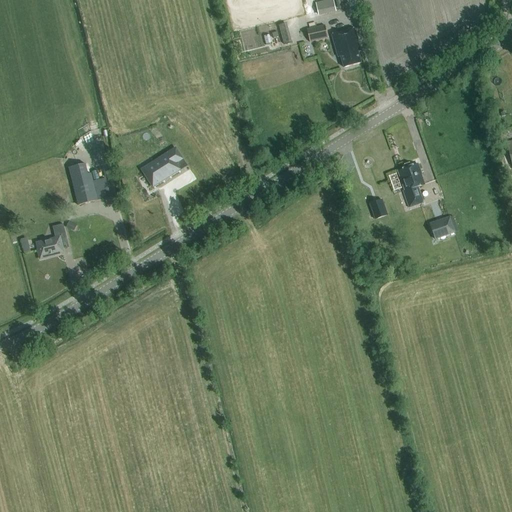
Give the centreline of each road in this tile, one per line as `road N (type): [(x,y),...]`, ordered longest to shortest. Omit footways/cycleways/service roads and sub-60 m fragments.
road 1 (tertiary): [(0,348),(68,319),(511,38)]
road 2 (unknown): [(384,107),(354,12),(298,26)]
